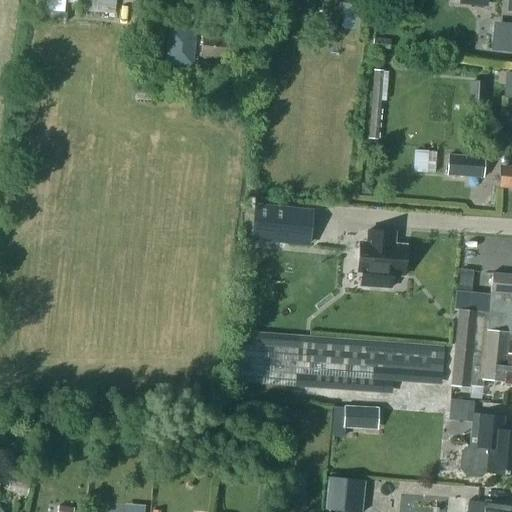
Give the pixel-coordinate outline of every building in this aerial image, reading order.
[(64,0),(45,0),(45,10),(64,12),(64,3),(64,0)] [(294,0),(292,0),(276,8),(287,29),(305,20),(294,0)] [(511,10),(511,24),(499,23),(494,27),(492,43),(496,48),(511,49),(511,48),(511,0),(508,0),(507,10),(511,10)] [(336,29),(361,30),(362,4),(350,3),(350,17),(337,16),(336,29)] [(200,57),(200,58),(221,60),(221,57),(231,58),(233,35),(202,33),(170,31),(168,63),(191,65),(192,57),(200,57)] [(385,40),(374,39),(373,47),(385,48),(385,40)] [(377,140),(383,71),(374,70),(368,139),(377,140)] [(154,76),(138,75),(136,100),(151,102),(154,76)] [(470,81),(469,103),(485,104),(486,82),(470,81)] [(415,150),(414,172),(428,173),(429,151),(415,150)] [(448,156),(446,176),(482,178),(484,158),(448,156)] [(255,204),(251,240),(287,244),(291,208),(255,204)] [(359,243),(357,273),(361,273),(360,285),(360,287),(361,287),(369,287),(390,289),(391,275),(403,276),(405,246),(393,245),(394,233),(367,231),(366,243),(359,243)] [(458,268),(457,284),(470,285),(471,269),(458,268)] [(490,292),(511,294),(511,273),(492,272),(490,292)] [(511,294),(455,289),(454,309),(458,310),(451,385),(469,386),(469,384),(482,386),(482,380),(511,383),(511,386),(511,294)] [(238,328),(234,380),(379,391),(381,367),(440,371),(443,344),(238,328)] [(276,420),(276,406),(237,403),(236,421),(275,424),(276,420)] [(287,421),(288,407),(277,406),(276,420),(287,421)] [(378,424),(379,407),(344,406),(344,407),(336,407),(335,436),(342,437),(343,428),(355,429),(356,423),(378,424)] [(511,430),(503,430),(504,416),(480,414),(478,445),(470,445),(461,451),(460,467),(466,475),(479,476),(485,471),(511,473),(511,430)] [(111,443),(112,432),(101,431),(100,443),(111,443)] [(18,453),(19,445),(7,443),(6,451),(18,453)] [(31,473),(14,468),(10,480),(28,485),(31,473)] [(325,509),(356,511),(359,511),(362,481),(328,477),(325,509)] [(511,511),(511,504),(484,501),(482,511),(511,511)]
